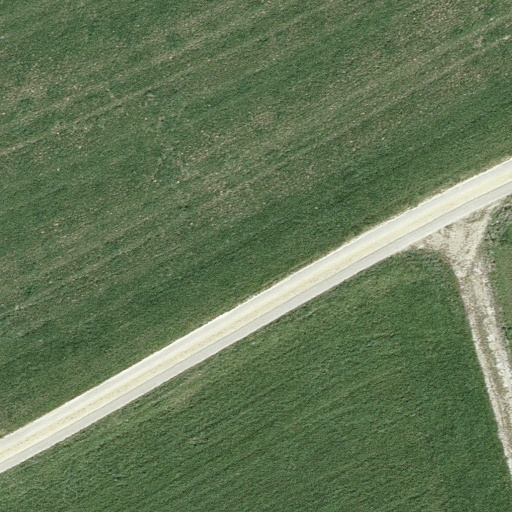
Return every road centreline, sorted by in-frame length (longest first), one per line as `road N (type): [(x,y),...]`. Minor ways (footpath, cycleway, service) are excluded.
road 1 (track): [(0,455),(511,184)]
road 2 (track): [(444,218),(511,448)]
